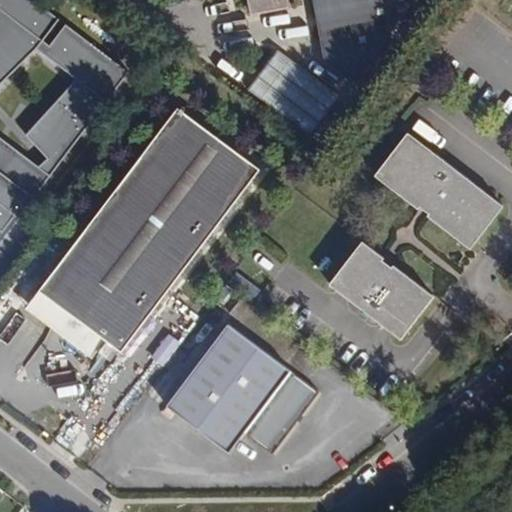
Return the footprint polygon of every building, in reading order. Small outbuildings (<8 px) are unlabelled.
[(0,0),(0,226),(13,210),(20,215),(128,73),(64,25),(47,47),(41,43),(58,20),(30,0),(0,0)] [(249,0),(252,11),(263,9),(285,5),(284,0),(249,0)] [(362,87),(421,0),(318,0),(329,61),(362,87)] [(342,92),(280,47),(251,86),(312,132),(342,92)] [(265,169),(181,109),(63,264),(102,292),(70,337),(96,357),(110,340),(126,352),(265,169)] [(507,205),(412,133),(380,175),(425,209),(426,207),(437,216),(436,218),(473,247),(507,205)] [(388,257),(366,241),(333,283),(404,338),(437,295),(397,264),(396,266),(387,259),(388,257)] [(70,337),(102,292),(63,264),(30,308),(70,337)] [(327,397),(236,328),(175,408),(237,455),(251,437),(280,458),(304,427),(310,419),(327,397)] [(316,423),(310,419),(304,427),(310,431),(316,423)]
